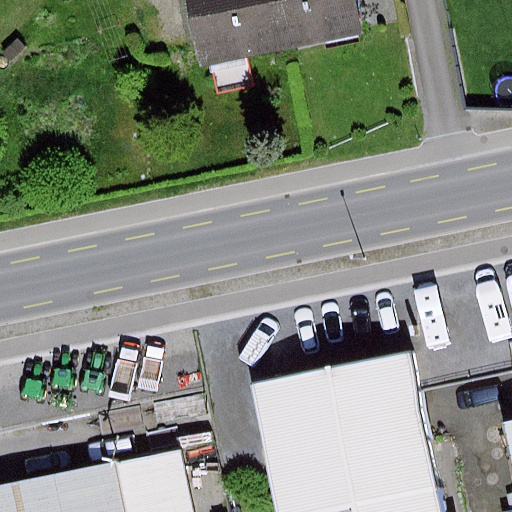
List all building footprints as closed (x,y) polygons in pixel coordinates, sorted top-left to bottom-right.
[(291,49),(281,0),(203,0),(216,64),(291,49)] [(363,0),(281,0),(291,49),(370,34),(363,0)] [(450,511),(420,355),(265,385),(289,511),(450,511)] [(136,511),(202,511),(190,452),(127,464),(136,511)] [(136,511),(127,464),(0,489),(0,511),(136,511)]
